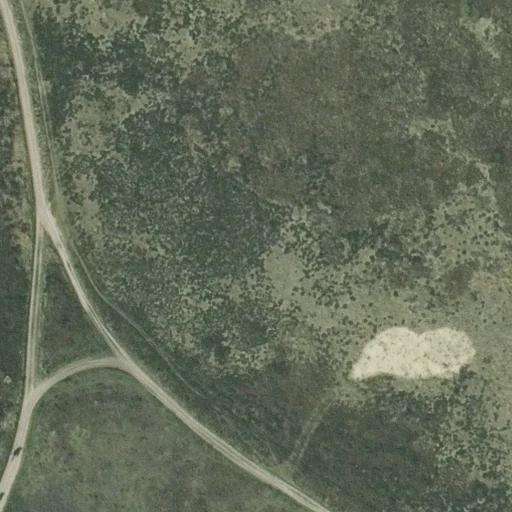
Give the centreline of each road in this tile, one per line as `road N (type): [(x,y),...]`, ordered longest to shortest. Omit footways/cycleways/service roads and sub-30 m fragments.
road 1 (unknown): [(4,0),(42,209),(26,413)]
road 2 (unknown): [(26,413),(77,369),(128,367),(184,422),(314,511)]
road 3 (unknown): [(128,367),(86,308),(42,209)]
